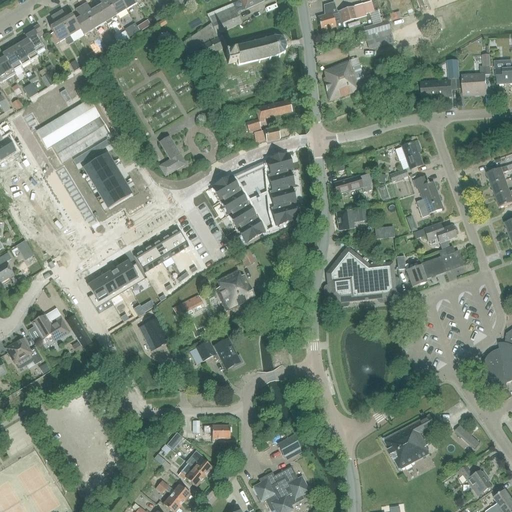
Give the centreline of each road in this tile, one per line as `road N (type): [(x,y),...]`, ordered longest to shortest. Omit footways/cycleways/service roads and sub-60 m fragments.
road 1 (tertiary): [(315,362),(312,308),(323,234),(317,140)]
road 2 (residential): [(198,511),(246,453),(250,388),(315,362)]
road 3 (residential): [(488,279),(432,117)]
road 4 (residential): [(180,192),(246,156),(317,140)]
road 5 (tertiary): [(317,140),(301,0)]
road 6 (residential): [(88,248),(16,131)]
road 7 (unclassified): [(344,437),(453,366)]
